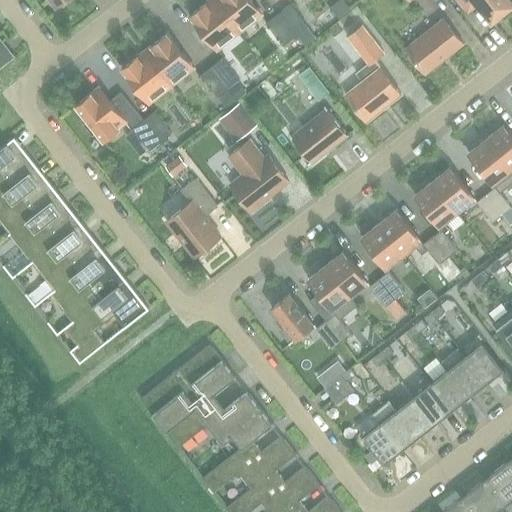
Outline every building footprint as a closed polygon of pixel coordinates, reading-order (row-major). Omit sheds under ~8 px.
[(262,14),(250,0),(216,0),(215,1),(239,31),(262,14)] [(459,0),(467,10),(477,3),(491,21),(511,5),(511,3),(509,0),(459,0)] [(239,31),(215,1),(209,6),(206,2),(190,14),(217,49),(239,31)] [(290,3),(279,12),(297,34),(307,26),(290,3)] [(297,34),(279,12),(268,20),(286,43),(297,34)] [(443,17),(406,47),(426,73),(463,43),(443,17)] [(374,59),(384,52),(362,24),(348,36),(369,62),(356,72),(362,80),(345,93),(366,120),(401,93),(374,59)] [(307,26),(297,34),(306,45),(316,37),(307,26)] [(194,67),(167,33),(151,45),(154,49),(147,54),(172,85),(194,67)] [(172,85),(147,54),(141,59),(138,55),(122,68),(149,102),(172,85)] [(222,57),(211,65),(229,87),(240,79),(222,57)] [(229,87),(211,65),(200,74),(218,96),(229,87)] [(263,71),(254,74),(260,91),(269,88),(263,71)] [(319,99),(328,91),(316,76),(307,84),(319,99)] [(239,81),(230,88),(238,98),(246,91),(239,81)] [(126,120),(99,86),(76,104),(87,118),(82,122),(93,134),(97,131),(103,138),(126,120)] [(229,89),(219,96),(227,106),(237,99),(229,89)] [(228,112),(244,132),(255,124),(239,104),(228,112)] [(327,107),(291,136),(312,163),(348,134),(327,107)] [(154,110),(144,118),(161,141),(172,132),(154,110)] [(161,141),(144,118),(132,127),(150,149),(161,141)] [(511,135),(503,124),(486,138),(510,169),(511,171),(511,135)] [(264,155),(250,138),(228,155),(242,173),(230,183),(251,210),(266,198),(264,196),(274,188),(276,191),(289,180),(267,153),(264,155)] [(511,182),(511,171),(510,169),(486,138),(468,152),(493,183),(493,182),(496,186),(486,193),(502,214),(511,206),(500,192),(511,182)] [(0,194),(33,168),(10,139),(0,147),(0,194)] [(180,156),(166,166),(173,176),(187,166),(180,156)] [(450,166),(432,180),(457,211),(474,197),(450,166)] [(0,220),(10,233),(55,197),(33,168),(0,194),(0,220)] [(220,235),(204,214),(217,204),(196,178),(182,188),(191,200),(166,220),(194,255),(220,235)] [(445,220),(457,211),(432,180),(415,194),(439,225),(440,224),(442,228),(433,235),(449,256),(458,248),(447,234),(453,229),(445,220)] [(502,214),(486,193),(476,201),(493,221),(502,214)] [(32,261),(78,225),(55,197),(10,233),(32,261)] [(396,208),(379,222),(403,253),(415,244),(422,253),(428,249),(439,263),(449,256),(433,235),(423,243),(420,240),(421,239),(396,208)] [(403,253),(379,222),(361,236),(386,267),(403,253)] [(54,289),(100,253),(78,225),(32,261),(54,289)] [(343,250),(325,264),(350,295),(367,281),(343,250)] [(511,257),(511,256),(507,250),(498,258),(503,264),(511,257)] [(73,321),(122,281),(100,253),(54,289),(50,292),(73,321)] [(493,272),(503,264),(498,258),(488,265),(493,272)] [(357,304),(350,295),(325,264),(308,278),(332,309),(333,309),(335,312),(326,319),(342,340),(351,332),(340,318),(357,304)] [(389,270),(379,277),(395,298),(405,290),(389,270)] [(476,285),(486,278),(481,271),(471,279),(476,285)] [(395,298),(379,277),(370,285),(386,305),(395,298)] [(122,281),(73,321),(64,327),(77,344),(70,349),(80,362),(105,342),(95,329),(114,314),(124,327),(145,310),(122,281)] [(314,323),(289,292),(271,307),(286,326),(281,330),(291,342),(314,323)] [(436,318),(444,311),(439,304),(430,311),(436,318)] [(511,310),(510,308),(492,322),(511,347),(511,310)] [(422,318),(413,325),(419,331),(427,325),(422,318)] [(342,340),(326,319),(316,327),(332,347),(342,340)] [(410,338),(419,331),(413,325),(405,331),(410,338)] [(482,341),(465,354),(486,382),(504,368),(482,341)] [(296,453),(282,434),(261,450),(252,439),(273,423),(246,390),(225,407),(214,392),(235,376),(209,343),(140,397),(178,446),(208,423),(223,442),(232,435),(241,446),(202,476),(214,490),(238,471),(251,486),(226,506),(230,511),(247,511),(262,501),(270,511),(342,511),(329,494),(308,510),(299,499),(320,483),(305,464),(285,480),(276,469),(296,453)] [(388,345),(379,351),(385,358),(393,352),(388,345)] [(458,347),(442,360),(448,367),(448,368),(469,395),(486,382),(465,354),(464,355),(458,347)] [(385,358),(379,351),(371,358),(377,365),(385,358)] [(350,367),(342,373),(347,380),(356,374),(350,367)] [(448,368),(431,381),(452,409),(469,395),(448,368)] [(354,389),(347,380),(342,373),(324,387),(336,402),(354,389)] [(431,381),(414,395),(435,422),(452,409),(431,381)] [(414,395),(397,408),(418,435),(435,422),(414,395)] [(389,398),(372,412),(379,422),(380,421),(401,449),(418,435),(397,408),(389,398)] [(380,421),(362,435),(372,449),(379,457),(383,463),(401,449),(380,421)] [(372,449),(364,455),(371,463),(379,457),(372,449)] [(371,463),(370,464),(374,470),(383,463),(379,457),(371,463)] [(511,511),(511,466),(507,460),(490,473),(483,478),(504,505),(503,505),(508,511),(511,511)] [(494,511),(503,505),(504,505),(483,478),(466,492),(460,497),(459,497),(471,511),(494,511)] [(471,511),(459,497),(442,510),(440,511),(471,511)]
